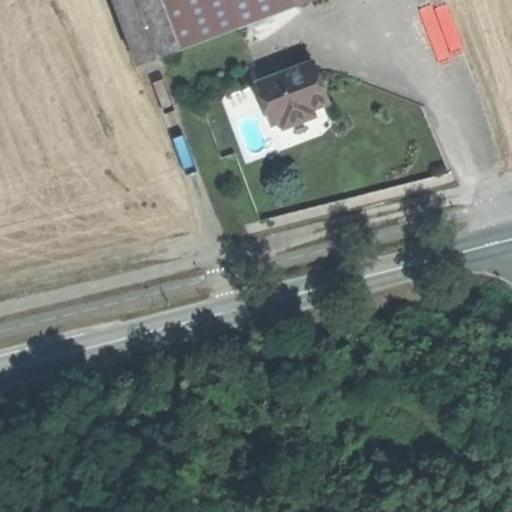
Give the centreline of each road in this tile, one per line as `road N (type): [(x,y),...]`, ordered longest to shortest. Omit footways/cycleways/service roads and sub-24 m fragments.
road 1 (tertiary): [(511,239),(0,371)]
road 2 (track): [(217,259),(0,309)]
